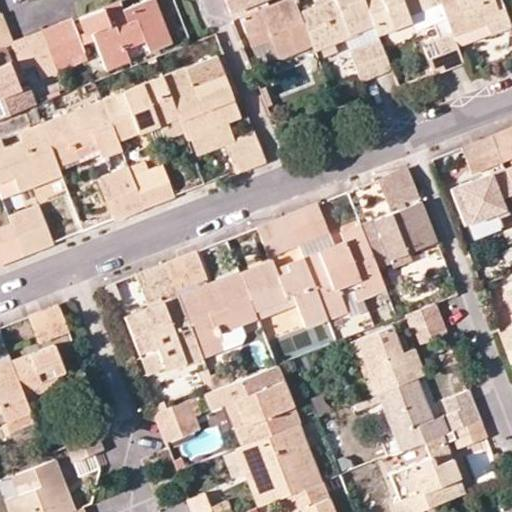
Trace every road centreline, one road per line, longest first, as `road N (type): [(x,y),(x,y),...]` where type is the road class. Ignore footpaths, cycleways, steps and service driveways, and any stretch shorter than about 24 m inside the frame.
road 1 (residential): [(408,136),(511,405)]
road 2 (residential): [(71,268),(130,426),(133,511)]
road 3 (residential): [(71,268),(284,183)]
road 4 (residential): [(209,0),(284,183)]
road 5 (residential): [(284,183),(408,136)]
